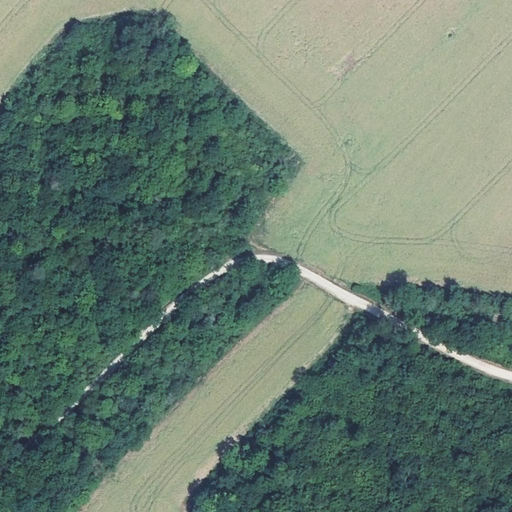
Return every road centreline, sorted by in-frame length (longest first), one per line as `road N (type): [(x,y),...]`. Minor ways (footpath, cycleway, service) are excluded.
road 1 (track): [(261,258),(209,277),(0,470)]
road 2 (track): [(511,379),(455,357),(291,265),(261,258)]
